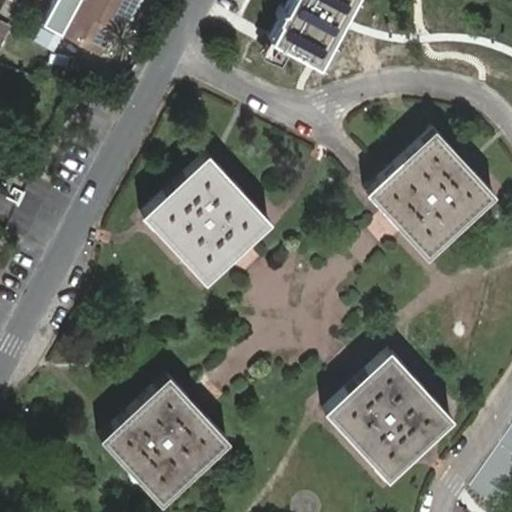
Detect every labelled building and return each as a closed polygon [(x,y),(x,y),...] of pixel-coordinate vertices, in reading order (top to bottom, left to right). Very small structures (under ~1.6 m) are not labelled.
[(136,0),(54,0),(43,21),(92,49),(106,25),(113,29),(120,32),(136,0)] [(317,55),(346,0),(287,0),(271,31),(317,55)] [(0,43),(10,25),(0,19),(0,43)] [(98,53),(113,29),(106,25),(92,49),(98,53)] [(425,250),(491,188),(432,123),(365,185),(385,205),(407,230),(425,250)] [(247,235),(267,215),(205,149),(142,208),(202,274),(225,255),(247,235)] [(384,471),(448,411),(387,345),(367,363),(342,385),(323,404),(384,471)] [(159,496),(225,433),(205,414),(183,389),(166,370),(99,432),(159,496)] [(493,500),(511,471),(511,424),(471,484),(493,500)]
